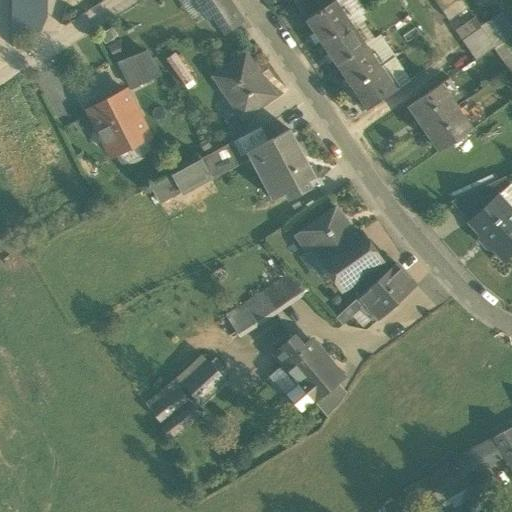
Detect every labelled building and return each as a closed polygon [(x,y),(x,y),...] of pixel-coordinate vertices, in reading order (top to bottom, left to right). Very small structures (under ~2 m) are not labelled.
[(12,0),(12,31),(37,31),(36,0),(12,0)] [(195,0),(207,17),(214,12),(228,3),(225,0),(195,0)] [(296,0),(292,2),(305,21),(333,2),(331,0),(296,0)] [(350,0),(336,0),(335,1),(350,23),(361,15),(350,0)] [(456,0),(434,0),(441,10),(456,0)] [(466,8),(460,0),(456,0),(441,10),(448,20),(466,8)] [(305,21),(320,43),(350,23),(335,1),(333,2),(305,21)] [(239,20),(228,3),(214,12),(225,30),(239,20)] [(490,21),(503,41),(511,34),(511,31),(500,14),(490,21)] [(493,47),(503,41),(490,21),(480,28),(486,38),(493,47)] [(320,43),(336,65),(365,45),(350,23),(320,43)] [(99,35),(104,44),(117,36),(112,27),(99,35)] [(461,40),(468,50),(486,38),(480,28),(461,40)] [(493,47),(486,38),(468,50),(475,60),(493,48),(493,47)] [(405,84),(390,61),(374,39),(365,45),(381,67),(387,76),(396,90),(405,84)] [(336,65),(351,88),(381,67),(365,45),(336,65)] [(180,49),(169,53),(182,87),(193,82),(180,49)] [(132,90),(161,75),(145,51),(117,62),(132,90)] [(241,117),(242,118),(250,113),(274,96),(245,54),(213,76),(241,117)] [(387,76),(381,67),(351,88),(366,110),(396,90),(387,76)] [(408,106),(423,128),(454,107),(438,85),(408,106)] [(89,112),(111,154),(147,136),(126,93),(89,112)] [(469,130),(454,107),(423,128),(438,151),(469,130)] [(226,128),(235,140),(256,129),(260,127),(250,113),(242,118),(241,117),(226,128)] [(264,143),(267,141),(260,127),(256,129),(264,143)] [(264,143),(256,129),(235,140),(232,142),(240,157),(247,154),(254,150),(253,149),(264,143)] [(254,150),(279,196),(314,177),(289,129),(267,141),(264,143),(253,149),(254,150)] [(215,152),(200,159),(208,175),(240,157),(232,142),(215,152)] [(279,196),(254,150),(247,154),(272,200),(279,196)] [(200,159),(171,175),(180,192),(209,176),(208,175),(200,159)] [(163,201),(180,192),(171,175),(154,184),(163,201)] [(494,182),(471,192),(483,205),(496,194),(498,196),(503,191),(494,182)] [(511,186),(510,185),(503,191),(498,196),(511,210),(511,186)] [(470,218),(483,205),(471,192),(453,200),(454,202),(470,218)] [(488,248),(500,261),(511,250),(511,210),(498,196),(496,194),(483,205),(470,218),(467,221),(484,239),(490,246),(488,248)] [(332,276),(340,288),(379,260),(360,232),(355,236),(352,238),(343,225),(346,223),(335,207),(295,236),(306,251),(312,247),(332,276)] [(465,223),(488,248),(490,246),(467,221),(465,223)] [(352,238),(355,236),(346,223),(343,225),(352,238)] [(318,286),(332,276),(312,247),(306,251),(298,257),(318,286)] [(396,263),(348,307),(353,313),(363,304),(377,319),(415,285),(396,263)] [(289,274),(263,292),(274,309),(289,299),(304,289),(289,274)] [(246,328),(274,309),(263,292),(234,310),(246,328)] [(342,323),(353,313),(348,307),(336,318),(342,323)] [(274,354),(283,365),(303,347),(294,336),(274,354)] [(283,365),(282,365),(313,402),(337,382),(342,377),(311,340),(303,347),(283,365)] [(183,389),(187,386),(209,368),(199,356),(145,401),(155,412),(183,389)] [(217,361),(209,368),(187,386),(197,399),(226,371),(217,361)] [(301,413),(313,402),(282,365),(270,376),(301,413)] [(313,402),(326,417),(340,403),(346,393),(337,382),(313,402)] [(193,401),(183,389),(155,412),(165,424),(193,401)] [(504,456),(511,470),(511,431),(510,428),(493,439),(501,453),(504,456)] [(493,439),(467,454),(474,464),(501,453),(493,439)] [(504,456),(501,453),(474,464),(461,472),(465,479),(504,456)] [(461,472),(474,464),(467,454),(455,461),(456,464),(461,472)] [(467,482),(465,479),(461,472),(456,464),(421,484),(432,502),(467,482)]
